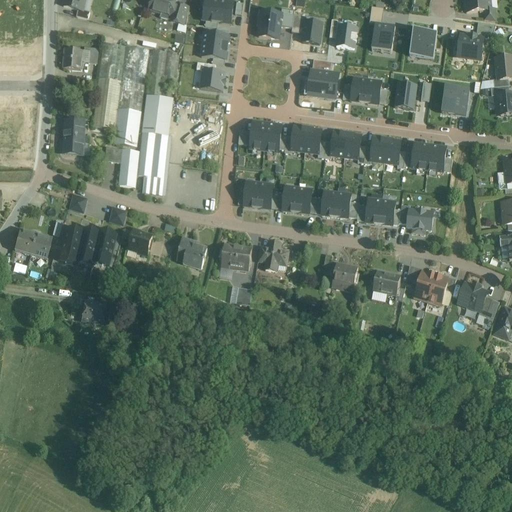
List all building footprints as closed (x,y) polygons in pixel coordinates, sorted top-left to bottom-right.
[(65,0),(63,8),(78,12),(82,13),(82,12),(84,0),(65,0)] [(176,0),(152,0),(149,11),(162,15),(160,19),(170,22),(175,5),(176,0)] [(209,0),(206,0),(203,21),(209,22),(208,28),(217,29),(218,23),(232,25),(235,3),(209,0)] [(490,0),(464,2),(465,8),(466,8),(467,14),(484,13),(484,12),(491,12),(490,0)] [(188,9),(175,5),(170,22),(170,23),(183,26),(184,26),(186,27),(189,10),(188,9)] [(372,9),(370,26),(376,27),(372,53),(392,56),(396,29),(382,27),(384,10),(372,9)] [(263,14),(259,39),(278,42),(280,29),(292,30),(294,16),(295,12),(282,10),(281,17),(263,14)] [(491,12),(484,12),(484,13),(485,22),(497,24),(496,11),(491,12)] [(90,14),(82,12),(82,13),(78,12),(76,18),(88,21),(90,14)] [(306,18),(294,16),(292,30),(292,34),(304,36),(303,43),(321,46),(324,26),(306,23),(306,18)] [(357,30),(339,28),(336,49),(354,52),(355,45),(357,45),(358,38),(356,38),(357,30)] [(229,31),(217,29),(217,34),(205,32),(202,56),(214,58),(213,66),(216,66),(224,67),(225,61),(227,61),(231,37),(228,37),(229,31)] [(438,35),(414,32),(410,58),(435,61),(438,35)] [(176,35),(174,41),(182,43),(184,37),(176,35)] [(482,63),(485,41),(460,37),(457,59),(482,63)] [(105,40),(93,136),(111,138),(123,43),(105,40)] [(149,46),(126,43),(113,145),(136,148),(149,46)] [(89,54),(65,51),(63,70),(81,72),(82,62),(88,63),(89,54)] [(179,54),(153,51),(147,98),(173,101),(179,54)] [(98,54),(89,54),(88,63),(88,64),(97,65),(98,54)] [(511,58),(496,60),(498,81),(498,82),(508,81),(511,80),(511,58)] [(311,82),(307,81),(305,97),(335,101),(339,76),(330,75),(332,65),(313,62),(311,82)] [(215,73),(216,66),(202,64),(199,89),(223,92),(226,75),(215,73)] [(345,87),(343,102),(387,108),(389,92),(381,91),(382,84),(354,81),(353,88),(345,87)] [(508,81),(498,82),(498,81),(494,82),(494,90),(509,88),(508,81)] [(432,86),(423,85),(421,102),(429,103),(432,86)] [(418,88),(399,86),(395,109),(414,112),(418,88)] [(470,91),(446,88),(442,115),(466,118),(470,91)] [(494,90),(491,90),(492,98),(496,98),(496,97),(510,96),(509,88),(494,90)] [(511,95),(510,96),(496,97),(496,98),(497,111),(500,111),(501,117),(511,116),(511,95)] [(173,101),(147,98),(142,133),(169,137),(173,101)] [(84,123),(66,122),(64,153),(83,155),(84,123)] [(244,134),(242,146),(249,147),(249,144),(263,146),(266,124),(252,122),(250,135),(244,134)] [(277,151),(283,152),(285,140),(279,139),(281,126),(266,124),(263,146),(277,148),(277,151)] [(285,140),(283,152),(290,153),(290,150),(304,152),(307,130),(293,128),(291,141),(285,140)] [(318,157),(324,158),(326,146),(320,145),(322,132),(307,130),(304,152),(319,154),(318,157)] [(169,137),(142,133),(137,174),(144,175),(142,187),(162,189),(169,137)] [(326,146),(324,158),(331,159),(331,156),(345,158),(348,136),(334,134),(332,147),(326,146)] [(359,163),(365,164),(367,152),(361,151),(363,138),(348,136),(345,158),(359,160),(359,163)] [(367,152),(365,164),(372,165),(372,162),(386,164),(389,142),(375,140),(373,153),(367,152)] [(400,169),(406,170),(408,158),(402,157),(404,144),(389,142),(386,164),(400,166),(400,169)] [(408,158),(406,170),(413,171),(413,168),(427,170),(431,148),(416,146),(414,158),(408,158)] [(113,149),(106,148),(105,161),(111,162),(113,149)] [(441,175),(447,176),(449,163),(443,163),(445,150),(431,148),(427,170),(442,172),(441,175)] [(123,151),(113,149),(111,162),(121,163),(123,151)] [(137,153),(123,151),(121,163),(119,184),(134,186),(137,165),(135,165),(137,153)] [(244,190),(239,189),(237,200),(276,205),(277,194),(273,194),(274,183),(246,179),(244,190)] [(283,195),(277,194),(276,205),(314,210),(316,199),(311,199),(313,188),(285,184),(283,195)] [(322,200),(316,199),(314,210),(353,215),(354,204),(350,203),(351,193),(323,189),(322,200)] [(86,197),(73,194),(69,207),(82,211),(86,197)] [(360,205),(354,204),(353,215),(391,220),(393,209),(389,208),(390,198),(362,194),(360,205)] [(511,203),(503,204),(503,214),(507,216),(507,226),(511,225),(511,203)] [(126,209),(113,205),(109,218),(122,222),(126,209)] [(402,205),(400,221),(407,222),(406,226),(413,227),(412,231),(424,233),(425,229),(432,230),(434,212),(410,209),(410,206),(402,205)] [(83,230),(69,225),(61,253),(67,254),(66,259),(75,262),(76,258),(83,230)] [(83,230),(76,258),(91,262),(92,258),(100,230),(84,226),(83,230)] [(100,230),(92,258),(107,262),(116,230),(101,226),(100,230)] [(151,232),(132,226),(127,244),(136,246),(146,249),(151,232)] [(36,232),(21,228),(19,236),(18,236),(15,247),(31,252),(36,232)] [(52,237),(36,232),(31,252),(48,256),(51,244),(50,244),(52,237)] [(205,243),(188,238),(189,235),(181,233),(175,253),(200,260),(202,254),(203,254),(204,252),(203,252),(205,243)] [(280,239),(269,237),(267,244),(265,257),(263,264),(275,266),(277,259),(285,261),(288,248),(279,246),(280,239)] [(511,237),(500,239),(500,248),(508,247),(510,262),(511,261),(511,237)] [(250,243),(223,239),(220,260),(235,262),(235,260),(247,262),(250,243)] [(267,244),(258,242),(256,255),(265,257),(267,244)] [(331,253),(325,251),(323,263),(329,264),(331,253)] [(12,261),(6,260),(1,276),(8,276),(12,261)] [(357,265),(336,260),(331,281),(353,286),(357,265)] [(416,266),(409,264),(405,282),(411,283),(412,279),(416,266)] [(423,268),(416,266),(412,279),(418,281),(422,270),(423,268)] [(400,275),(376,269),(372,287),(396,292),(398,285),(400,275)] [(422,270),(418,281),(414,294),(427,299),(435,273),(428,271),(428,272),(422,270)] [(442,275),(435,273),(427,299),(441,303),(445,289),(448,278),(442,276),(442,275)] [(456,279),(448,276),(448,278),(445,289),(452,291),(456,279)] [(251,283),(237,280),(234,296),(248,298),(251,283)] [(481,287),(473,284),(472,285),(465,282),(458,300),(480,309),(486,296),(487,291),(480,288),(481,287)] [(404,286),(398,285),(396,292),(395,296),(401,298),(404,286)] [(492,298),(486,296),(480,309),(479,312),(486,315),(492,298)] [(105,304),(85,301),(84,305),(82,319),(102,322),(105,304)] [(84,305),(73,303),(70,317),(82,319),(84,305)] [(511,308),(504,306),(494,331),(508,336),(511,328),(511,327),(511,308)]
